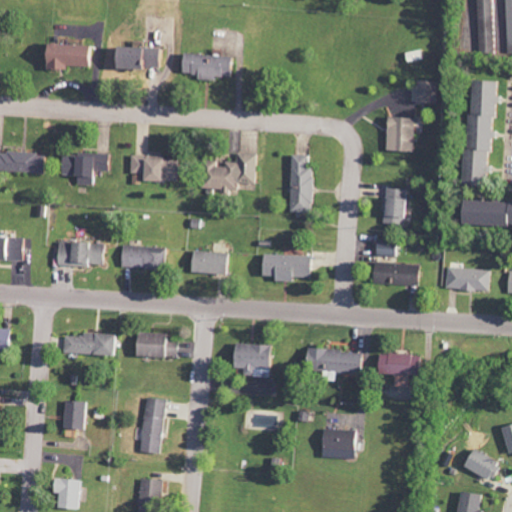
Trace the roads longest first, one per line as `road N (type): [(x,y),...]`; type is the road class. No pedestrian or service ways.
road 1 (residential): [(511,322),(0,291)]
road 2 (residential): [(0,103),(326,125),(350,137)]
road 3 (residential): [(30,511),(49,295)]
road 4 (residential): [(190,511),(208,305)]
road 5 (residential): [(343,313),(350,137)]
